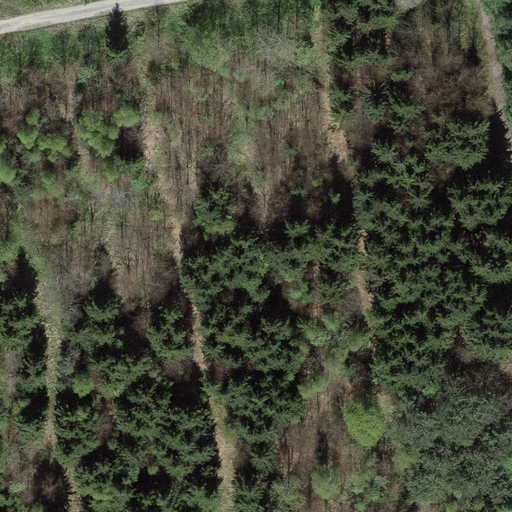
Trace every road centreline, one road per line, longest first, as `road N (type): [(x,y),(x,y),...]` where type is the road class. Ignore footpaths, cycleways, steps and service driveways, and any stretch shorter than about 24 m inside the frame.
road 1 (track): [(511,161),(481,0)]
road 2 (track): [(0,27),(148,0)]
